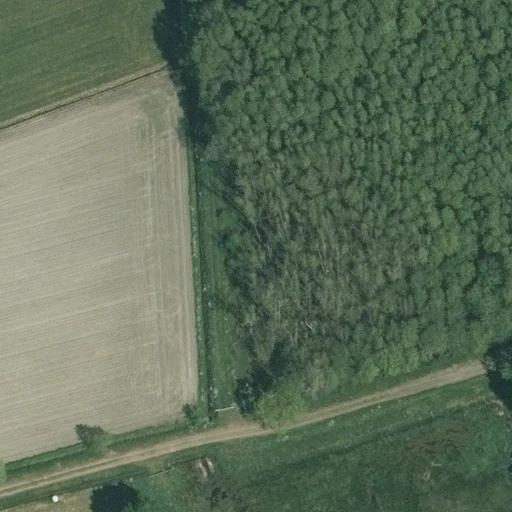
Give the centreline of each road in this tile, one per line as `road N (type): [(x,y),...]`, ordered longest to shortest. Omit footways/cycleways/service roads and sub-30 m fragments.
road 1 (track): [(221,435),(311,420),(511,359)]
road 2 (track): [(0,492),(221,435)]
